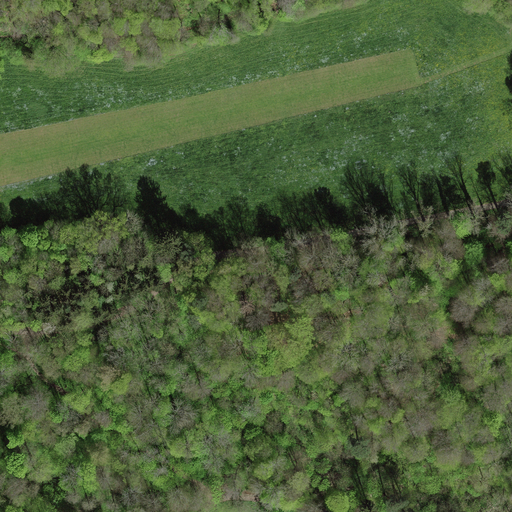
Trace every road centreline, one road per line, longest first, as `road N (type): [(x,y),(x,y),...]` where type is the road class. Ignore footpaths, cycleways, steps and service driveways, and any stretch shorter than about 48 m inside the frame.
road 1 (track): [(511,197),(202,255),(122,312),(0,331)]
road 2 (track): [(0,41),(159,34),(276,0)]
